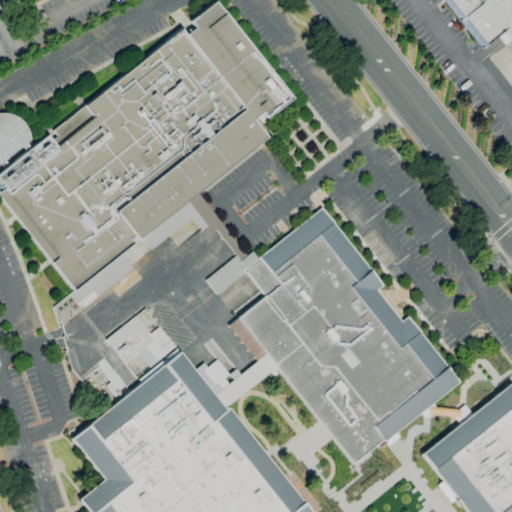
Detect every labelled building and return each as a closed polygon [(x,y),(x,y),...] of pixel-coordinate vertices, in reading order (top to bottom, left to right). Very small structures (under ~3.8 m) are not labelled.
[(511,34),(508,30),(486,46),(451,0),(511,0),(511,34)] [(0,188),(0,177),(221,1),(299,99),(74,291),(0,188)] [(358,464),(281,369),(233,408),(315,511),(93,511),(84,500),(108,480),(75,440),(187,352),(219,395),(259,363),(233,328),(239,321),(235,315),(265,289),(249,272),(220,296),(207,281),(239,256),(246,264),(257,252),(265,260),(327,208),(390,286),(382,292),(406,324),(414,318),(463,384),(358,464)] [(142,309),(134,314),(143,328),(151,322),(142,309)] [(471,511),(511,511),(511,385),(427,454),(471,511)]
